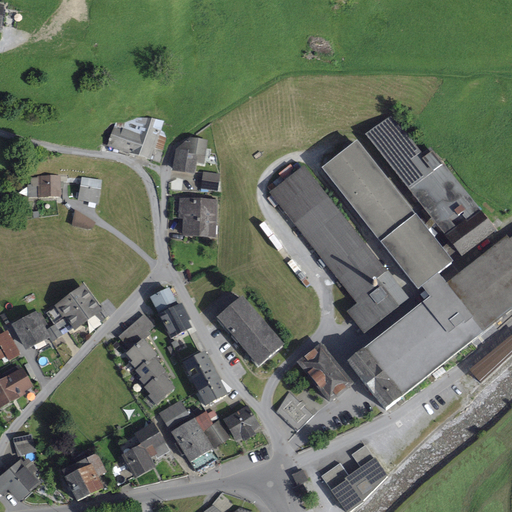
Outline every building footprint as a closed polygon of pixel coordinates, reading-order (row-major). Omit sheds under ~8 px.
[(3,26),(16,27),(18,10),(5,9),(3,26)] [(153,146),(156,138),(163,140),(165,132),(158,130),(161,123),(143,117),(137,118),(125,122),(118,123),(113,136),(107,134),(104,143),(151,160),(152,157),(149,156),(153,146)] [(462,257),(494,231),(430,151),(422,157),(391,118),(368,137),(413,193),(412,194),(451,244),(455,248),(462,257)] [(153,146),(163,150),(167,139),(165,132),(163,140),(156,138),(153,146)] [(204,155),(206,142),(191,139),(176,150),(173,169),(192,172),(195,154),(204,155)] [(324,171),(419,291),(422,288),(437,276),(452,265),(444,256),(455,248),(451,244),(441,252),(357,145),(324,171)] [(378,285),(375,281),(386,274),(303,169),(272,194),(360,306),(378,291),(376,289),(378,285)] [(205,174),(203,189),(217,191),(219,176),(205,174)] [(29,186),(29,197),(59,197),(59,182),(66,181),(66,176),(58,176),(58,178),(33,178),(33,186),(29,186)] [(81,182),(78,200),(97,203),(101,185),(81,182)] [(203,233),(202,236),(214,237),(216,199),(204,199),(204,203),(186,202),(187,199),(174,198),(173,214),(186,215),(185,219),(185,232),(203,233)] [(87,230),(92,229),(95,224),(76,212),(73,226),(87,230)] [(507,240),(446,288),(442,282),(437,276),(422,288),(427,294),(432,300),(349,365),(386,411),(401,399),(400,398),(511,309),(511,240),(509,242),(507,240)] [(408,299),(388,273),(386,274),(375,281),(378,285),(376,289),(378,291),(360,306),(350,314),(365,333),(408,299)] [(83,289),(59,306),(67,317),(91,300),(83,289)] [(160,318),(171,339),(190,329),(187,322),(182,312),(184,311),(182,307),(178,309),(168,291),(152,299),(162,317),(160,318)] [(94,314),(99,311),(91,300),(67,317),(75,327),(94,314)] [(260,366),(282,347),(242,300),(219,320),(226,327),(233,336),(239,343),(253,359),(260,366)] [(62,336),(75,327),(67,317),(59,306),(47,314),(55,326),(61,335),(62,336)] [(102,322),(105,319),(99,311),(94,314),(102,322)] [(46,333),(49,330),(40,314),(37,316),(46,333)] [(53,344),(51,342),(52,341),(46,333),(37,316),(33,318),(32,318),(15,326),(27,348),(35,343),(39,351),(53,344)] [(154,327),(145,316),(139,322),(148,332),(149,332),(154,327)] [(224,329),(226,327),(219,320),(218,321),(224,329)] [(146,334),(148,332),(139,322),(137,324),(146,334)] [(135,344),(146,334),(137,324),(120,339),(129,349),(135,344)] [(61,335),(55,326),(49,330),(46,333),(52,341),(61,335)] [(143,342),(151,335),(149,332),(148,332),(146,334),(135,344),(137,347),(143,342)] [(0,343),(10,361),(19,356),(6,333),(0,336),(0,343)] [(482,384),(511,355),(511,339),(472,373),(482,384)] [(137,347),(128,355),(134,362),(140,369),(141,369),(152,359),(153,359),(156,357),(156,356),(143,342),(137,347)] [(327,355),(321,347),(299,364),(330,402),(351,385),(337,368),(339,367),(329,354),(327,355)] [(184,365),(192,379),(212,369),(205,355),(184,365)] [(141,369),(140,369),(137,372),(143,379),(149,385),(149,386),(161,375),(161,376),(164,373),(165,373),(157,364),(153,359),(152,359),(141,369)] [(258,368),(260,366),(253,359),(251,361),(258,368)] [(137,372),(140,369),(134,362),(131,364),(137,372)] [(26,366),(32,378),(35,377),(28,365),(26,366)] [(17,398),(16,396),(23,391),(31,387),(19,367),(3,376),(6,381),(2,383),(0,379),(0,405),(1,407),(17,398)] [(212,369),(192,379),(199,392),(219,382),(212,369)] [(159,403),(174,390),(166,381),(161,376),(161,375),(149,386),(149,385),(146,388),(152,395),(159,403)] [(146,388),(149,385),(143,379),(140,381),(146,388)] [(206,406),(226,396),(219,382),(199,392),(206,406)] [(277,413),(297,432),(314,416),(289,392),(277,413)] [(156,405),(159,403),(152,395),(149,398),(156,405)] [(180,404),(161,415),(168,425),(179,443),(175,445),(182,457),(186,455),(196,472),(218,459),(203,434),(213,425),(207,413),(203,416),(199,409),(192,413),(189,410),(186,412),(180,404)] [(248,408),(226,421),(231,429),(253,416),(248,408)] [(254,436),(251,432),(260,427),(253,416),(231,429),(238,440),(244,437),(246,440),(254,436)] [(205,433),(214,447),(229,437),(218,422),(205,433)] [(154,425),(137,435),(142,444),(134,448),(136,453),(126,459),(136,476),(152,467),(148,459),(156,455),(153,450),(165,443),(154,425)] [(175,445),(179,443),(168,425),(164,427),(175,445)] [(15,440),(20,456),(35,451),(31,436),(15,440)] [(346,480),(363,503),(387,477),(365,446),(352,456),(361,469),(350,477),(346,480)] [(102,490),(96,478),(104,474),(105,474),(96,456),(77,466),(81,473),(79,474),(90,496),(102,490)] [(11,467),(13,469),(10,471),(27,492),(36,485),(28,475),(34,470),(27,462),(21,467),(17,462),(11,467)] [(350,511),(363,503),(346,480),(350,477),(340,464),(322,477),(346,511),(350,511)] [(27,492),(10,471),(7,474),(3,468),(0,470),(0,477),(1,478),(0,478),(0,489),(3,493),(9,488),(11,490),(19,499),(27,492)] [(90,496),(79,474),(77,475),(73,468),(63,473),(78,502),(90,496)] [(295,477),(298,484),(306,481),(302,473),(295,477)] [(102,490),(103,493),(111,488),(104,474),(96,478),(102,490)] [(295,490),(298,498),(306,494),(302,487),(295,490)] [(213,508),(208,511),(246,511),(240,510),(237,511),(227,511),(234,504),(222,494),(212,507),(213,508)]
